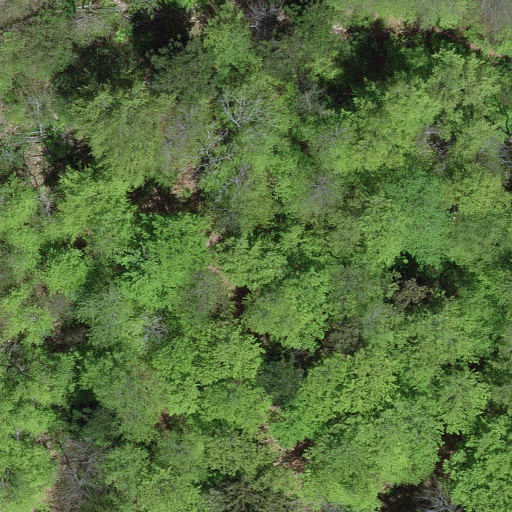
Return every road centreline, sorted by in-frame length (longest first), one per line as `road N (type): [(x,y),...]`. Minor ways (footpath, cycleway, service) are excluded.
road 1 (track): [(187,25),(0,85)]
road 2 (track): [(402,511),(511,416)]
